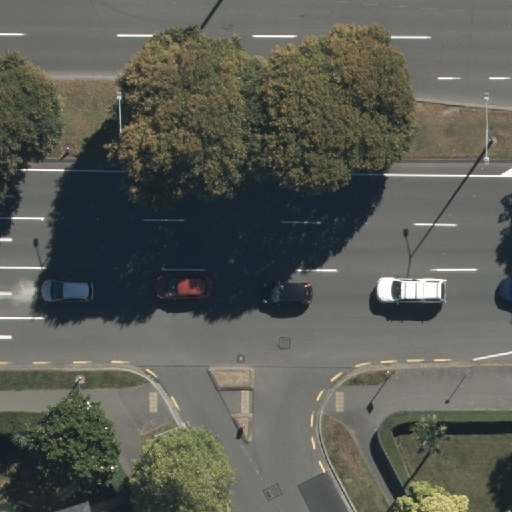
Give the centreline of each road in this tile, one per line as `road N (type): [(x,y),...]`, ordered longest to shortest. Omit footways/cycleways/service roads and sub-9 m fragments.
road 1 (primary): [(0,14),(511,16)]
road 2 (primary): [(511,245),(184,243)]
road 3 (residential): [(184,243),(244,427),(288,511)]
road 4 (primary): [(147,242),(41,327),(0,333)]
road 5 (primary): [(147,242),(0,241)]
